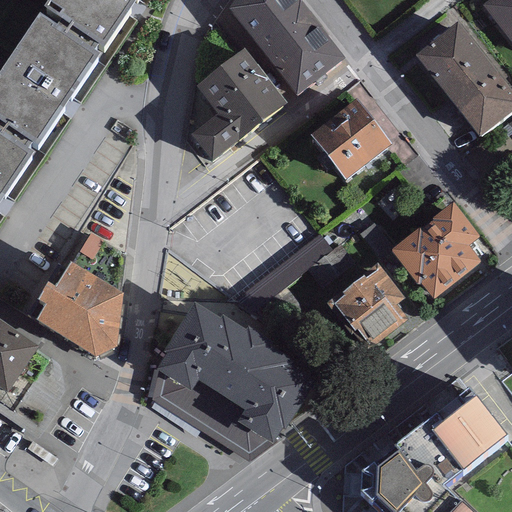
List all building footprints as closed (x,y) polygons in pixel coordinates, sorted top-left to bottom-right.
[(0,207),(141,0),(53,0),(0,78),(0,207)] [(345,62),(297,0),(237,0),(229,12),(296,101),(345,62)] [(511,0),(491,0),(482,7),(511,45),(511,0)] [(511,116),(511,95),(458,26),(415,59),(479,142),(511,116)] [(286,108),(243,52),(193,90),(216,119),(193,136),(215,164),(286,108)] [(389,150),(354,105),(310,139),(345,184),(389,150)] [(453,206),(391,254),(418,289),(421,286),(433,301),(480,265),(468,249),(479,240),(453,206)] [(122,298),(71,269),(56,294),(47,289),(38,307),(45,311),(38,326),(92,363),(116,353),(122,298)] [(403,302),(377,269),(332,304),(369,351),(407,322),(396,308),(403,302)] [(220,325),(194,307),(163,356),(167,359),(157,375),(192,397),(199,385),(246,415),(239,426),(273,448),(282,433),(285,435),(317,385),(291,369),(293,366),(270,351),(272,347),(248,332),(246,336),(223,321),(220,325)] [(0,391),(8,396),(39,352),(0,324),(0,391)] [(432,438),(425,427),(362,477),(361,498),(375,511),(466,511),(444,490),(505,442),(475,403),(432,438)]
